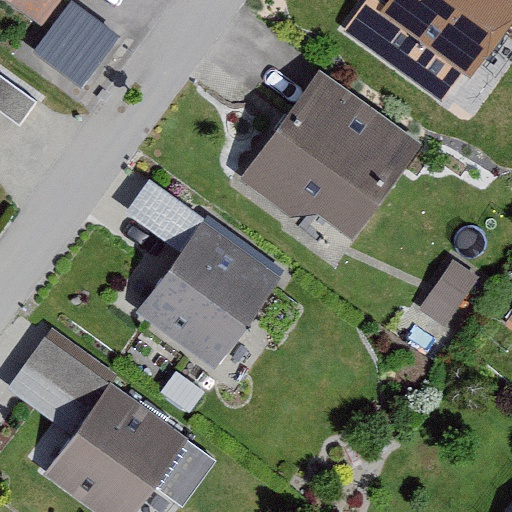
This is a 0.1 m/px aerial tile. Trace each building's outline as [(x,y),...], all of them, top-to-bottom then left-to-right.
[(46,0),(28,0),(41,9),(46,0)] [(511,8),(511,0),(390,0),(385,8),(374,0),(372,0),(349,33),(437,97),(456,73),(462,77),(511,8)] [(263,162),(347,223),(404,144),(320,83),(263,162)] [(212,372),(275,283),(199,229),(136,318),(212,372)] [(472,286),(448,271),(413,323),(437,339),(472,286)] [(511,320),(502,335),(511,341),(511,320)] [(129,511),(188,434),(55,336),(34,364),(94,408),(50,468),(109,511),(129,511)] [(200,397),(175,380),(161,400),(186,417),(200,397)]
